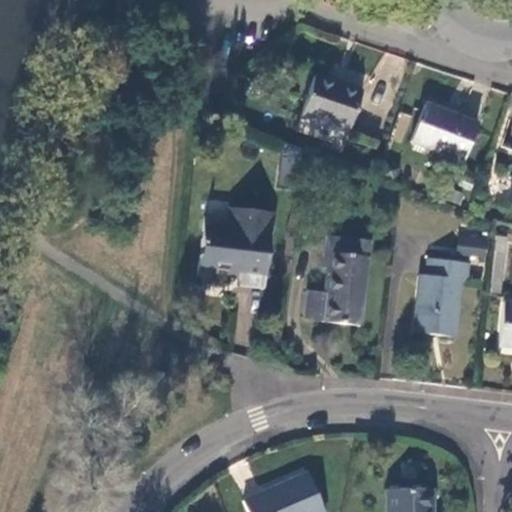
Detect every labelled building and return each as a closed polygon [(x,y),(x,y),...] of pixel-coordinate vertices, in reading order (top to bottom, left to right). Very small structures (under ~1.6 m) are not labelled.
[(360,92),(313,76),(300,117),(346,132),(360,92)] [(476,126),(424,105),(410,142),(461,163),(476,126)] [(262,288),(271,214),(228,207),(225,227),(202,225),(197,270),(238,276),(237,285),(262,288)] [(325,273),(323,292),(320,321),(359,326),(368,242),(325,237),(321,273),(325,273)] [(494,253),(492,270),(502,271),(504,253),(494,253)] [(467,263),(427,259),(424,276),(419,276),(413,331),(453,337),(459,280),(465,280),(467,263)] [(502,271),(492,270),(491,285),(501,286),(502,271)] [(320,321),(323,292),(305,290),(302,318),(320,321)] [(511,303),(504,303),(499,346),(511,347),(511,303)] [(246,511),(322,511),(307,477),(292,483),(291,480),(242,501),(246,511)] [(385,492),(385,511),(430,511),(430,491),(385,492)]
